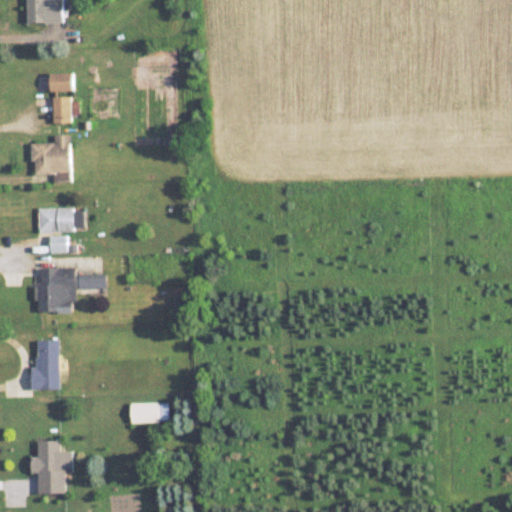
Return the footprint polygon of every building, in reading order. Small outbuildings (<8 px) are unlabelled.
[(64,22),(64,0),(28,0),(28,22),(64,22)] [(74,72),(51,72),(51,91),(74,91),(74,72)] [(72,96),(54,96),(54,124),(72,124),(72,96)] [(71,134),(55,134),(55,143),(33,143),(34,174),(72,173),(71,134)] [(39,206),(39,230),(74,230),(74,206),(39,206)] [(75,273),(75,266),(40,266),(39,310),(74,310),(74,291),(105,292),(106,273),(75,273)] [(60,388),(60,338),(35,338),(35,388),(60,388)] [(131,401),(131,421),(169,421),(169,401),(131,401)] [(38,492),(63,492),(63,439),(37,439),(37,455),(31,455),(32,472),(38,471),(38,492)]
